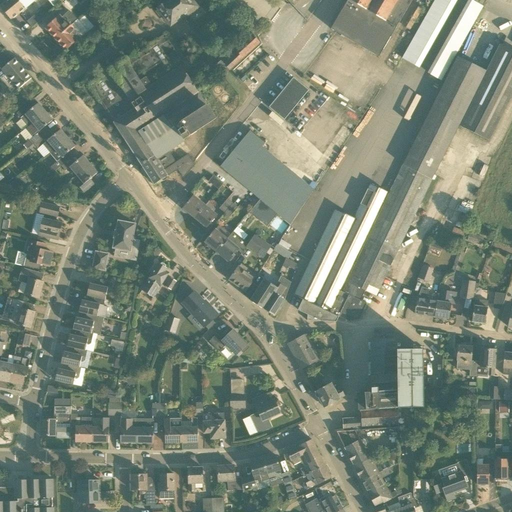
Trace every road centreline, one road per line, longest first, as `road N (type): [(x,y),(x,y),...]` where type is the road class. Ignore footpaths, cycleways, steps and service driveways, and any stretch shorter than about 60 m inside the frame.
road 1 (residential): [(158,217),(330,0)]
road 2 (residential): [(33,403),(82,229),(128,178)]
road 3 (unclassified): [(128,178),(0,22)]
road 4 (residential): [(124,460),(249,454),(318,426)]
road 5 (residential): [(511,339),(406,324),(354,328)]
road 6 (unclassified): [(265,332),(158,217)]
